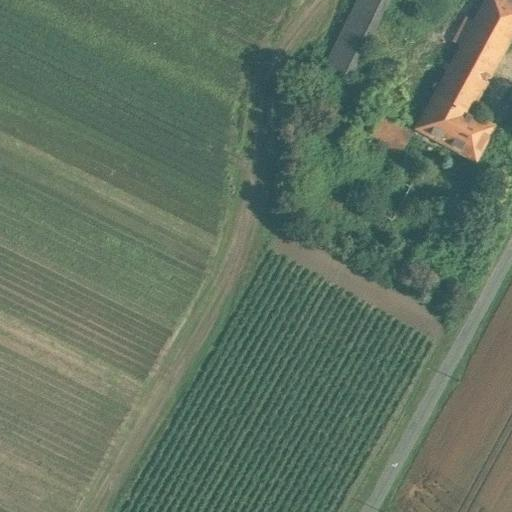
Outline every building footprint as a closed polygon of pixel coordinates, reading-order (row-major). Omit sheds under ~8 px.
[(388,0),(356,0),(326,64),(352,76),(388,0)] [(511,3),(505,0),(486,0),(451,65),(446,62),(442,68),(448,71),(435,95),(462,110),(470,94),(477,97),(511,33),(511,3)] [(462,110),(435,95),(417,128),(475,160),(493,127),(462,110)] [(418,139),(381,119),(371,136),(408,156),(418,139)] [(404,164),(377,213),(392,221),(418,172),(404,164)]
